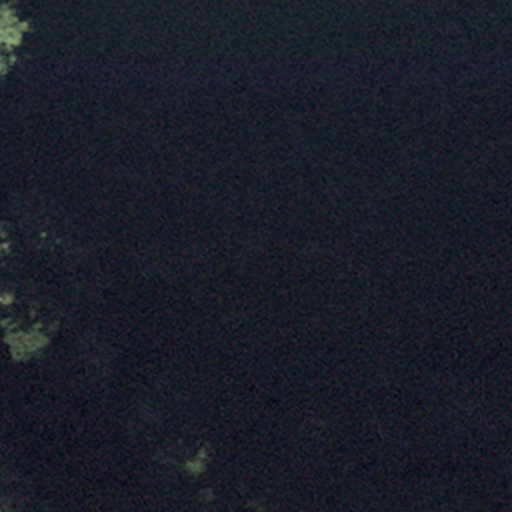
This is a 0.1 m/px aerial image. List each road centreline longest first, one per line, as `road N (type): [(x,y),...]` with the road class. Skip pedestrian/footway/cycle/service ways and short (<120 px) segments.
road 1 (track): [(511,66),(0,85)]
road 2 (track): [(119,318),(263,438),(354,473),(471,453),(511,458)]
